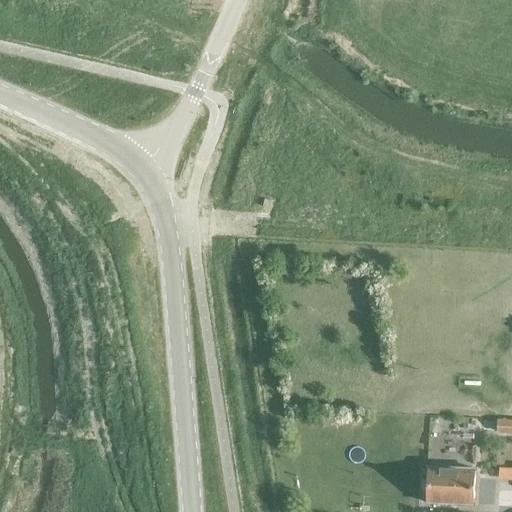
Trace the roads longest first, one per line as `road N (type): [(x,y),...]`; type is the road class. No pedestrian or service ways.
road 1 (tertiary): [(190,511),(170,256),(162,209),(137,167)]
road 2 (unclassified): [(137,167),(196,95),(237,0)]
road 3 (tertiary): [(137,167),(81,131),(0,96)]
